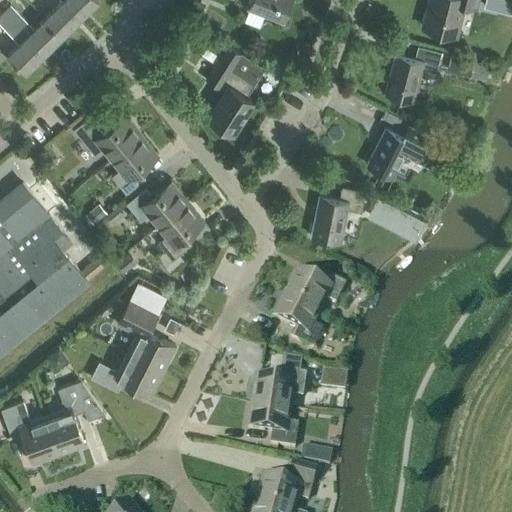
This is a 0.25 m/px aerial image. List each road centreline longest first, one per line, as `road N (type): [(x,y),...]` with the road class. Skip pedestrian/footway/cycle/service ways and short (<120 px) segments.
road 1 (residential): [(156,453),(263,252),(263,227),(241,201)]
road 2 (residential): [(241,201),(316,111),(358,0)]
road 3 (residential): [(116,44),(241,201)]
road 4 (residential): [(19,123),(116,44)]
